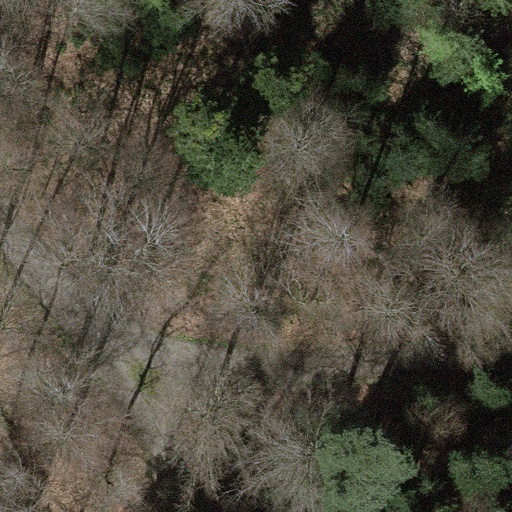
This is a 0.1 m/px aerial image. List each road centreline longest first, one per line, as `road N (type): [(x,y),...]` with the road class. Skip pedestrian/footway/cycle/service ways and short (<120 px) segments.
road 1 (track): [(0,215),(20,246),(157,381),(511,346)]
road 2 (track): [(192,511),(157,381)]
